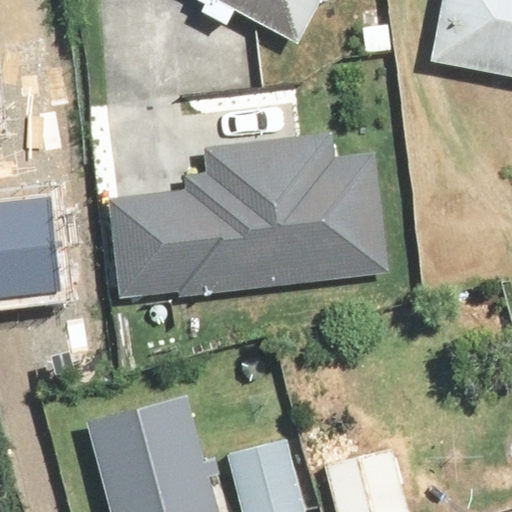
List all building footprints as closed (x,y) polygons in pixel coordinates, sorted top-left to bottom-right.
[(241,29),(249,14),(306,45),(330,0),(213,0),(208,10),(241,29)] [(511,0),(454,0),(443,68),(511,79),(511,0)] [(121,200),(128,296),(398,275),(389,156),(343,159),(341,132),(216,141),(218,173),(188,175),(189,195),(121,200)] [(0,299),(60,293),(49,198),(0,203),(0,299)] [(88,403),(115,511),(223,511),(190,378),(88,403)] [(316,511),(299,441),(237,456),(250,511),(316,511)] [(415,511),(398,444),(331,462),(344,511),(415,511)] [(10,511),(8,503),(0,504),(0,511),(10,511)]
